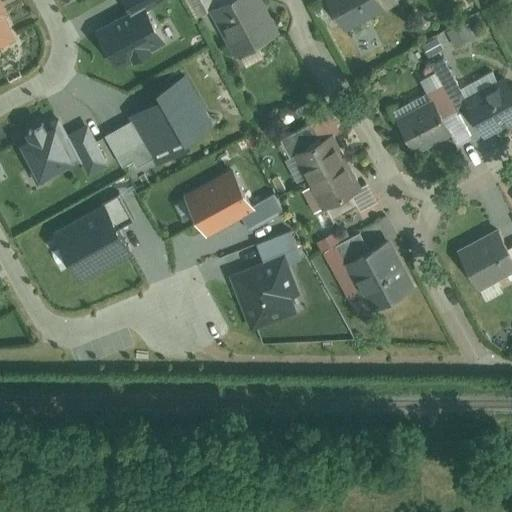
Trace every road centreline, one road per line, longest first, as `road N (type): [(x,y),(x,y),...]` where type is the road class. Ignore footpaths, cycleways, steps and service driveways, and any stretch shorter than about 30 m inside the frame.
road 1 (residential): [(179,315),(172,300),(91,327),(62,327),(41,314),(0,241)]
road 2 (residential): [(294,0),(390,187)]
road 3 (residential): [(416,237),(487,365),(511,367)]
road 4 (residential): [(0,109),(46,83),(64,61),(62,29),(46,0)]
